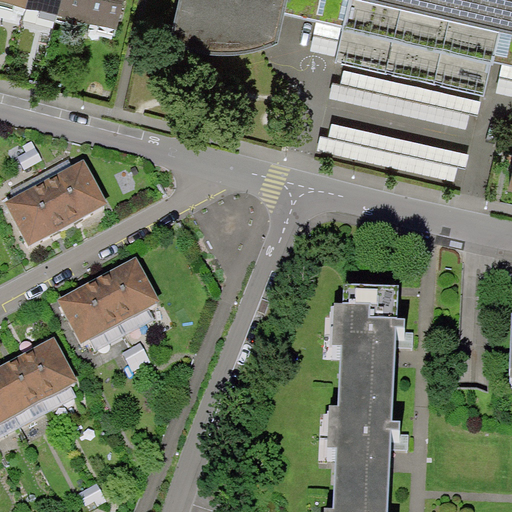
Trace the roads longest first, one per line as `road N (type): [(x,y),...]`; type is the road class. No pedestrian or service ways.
road 1 (residential): [(177,511),(298,188)]
road 2 (residential): [(0,302),(183,202),(197,160)]
road 3 (residential): [(298,188),(511,235)]
road 4 (residential): [(0,108),(197,160)]
